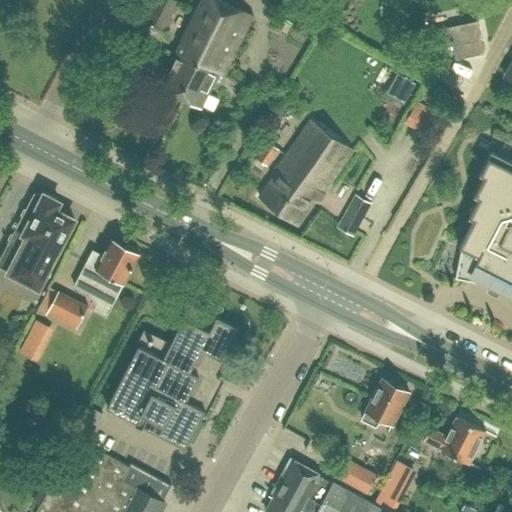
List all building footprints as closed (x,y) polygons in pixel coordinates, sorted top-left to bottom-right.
[(163,30),(177,1),(174,0),(153,0),(143,20),(163,30)] [(211,17),(219,0),(202,0),(159,87),(183,98),(200,63),(208,48),(205,46),(218,21),(211,17)] [(200,63),(183,98),(201,107),(202,104),(213,110),(218,99),(208,93),(218,72),(224,74),(253,15),(221,0),(219,0),(211,17),(218,21),(205,46),(208,48),(200,63)] [(477,20),(432,30),(436,49),(452,45),(455,59),(484,53),(481,39),(482,39),(477,20)] [(435,65),(429,74),(440,80),(445,70),(435,65)] [(319,202),(325,193),(322,192),(352,149),(310,119),(272,175),(273,176),(259,196),(297,224),(315,200),(319,202)] [(266,165),(277,148),(267,141),(256,159),(266,165)] [(511,161),(491,151),(479,173),(484,175),(474,195),(478,197),(469,216),(473,218),(459,246),(461,247),(455,278),(488,284),(502,292),(511,300),(511,161)] [(43,195),(37,192),(34,193),(28,206),(25,207),(22,212),(23,215),(15,231),(12,232),(9,237),(10,240),(0,259),(0,266),(38,287),(56,252),(57,252),(74,219),(55,209),(59,202),(58,199),(47,193),(44,194),(43,195)] [(338,227),(353,236),(371,203),(355,195),(338,227)] [(112,305),(139,253),(112,239),(103,255),(93,249),(74,285),(112,305)] [(76,331),(89,306),(58,291),(45,315),(76,331)] [(223,359),(221,358),(237,328),(231,325),(218,319),(224,307),(210,300),(205,310),(193,304),(172,346),(145,332),(107,407),(186,447),(188,443),(214,393),(208,390),(215,376),(223,359)] [(392,424),(409,391),(382,377),(365,410),(366,411),(362,418),(375,425),(381,418),(392,424)] [(469,463),(486,430),(456,415),(446,436),(430,427),(424,439),(440,447),(440,448),(469,463)] [(129,466),(80,439),(77,437),(40,505),(52,511),(159,511),(165,502),(163,500),(171,484),(131,462),(129,466)] [(390,511),(387,510),(291,457),(271,494),(275,496),(266,511),(267,511),(390,511)] [(366,494),(377,474),(345,457),(334,476),(366,494)]
